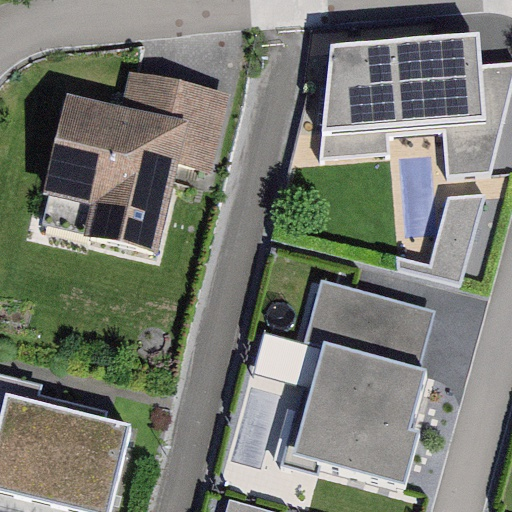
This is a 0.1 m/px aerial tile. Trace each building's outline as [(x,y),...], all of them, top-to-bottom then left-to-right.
[(484,32),(336,41),(322,160),(388,154),(389,134),(447,132),(450,174),(495,170),(511,94),(511,63),(485,63),(484,32)] [(222,105),(160,90),(150,129),(72,111),(51,198),(100,210),(92,241),(154,256),(175,166),(206,173),(222,105)] [(485,205),(450,210),(433,276),(398,268),(399,278),(460,293),(485,205)] [(438,311),(328,279),(309,343),(329,349),(299,451),(408,482),(423,430),(410,426),(428,365),(422,363),(438,311)] [(37,382),(0,373),(0,499),(55,511),(114,511),(136,418),(34,395),(37,382)]
